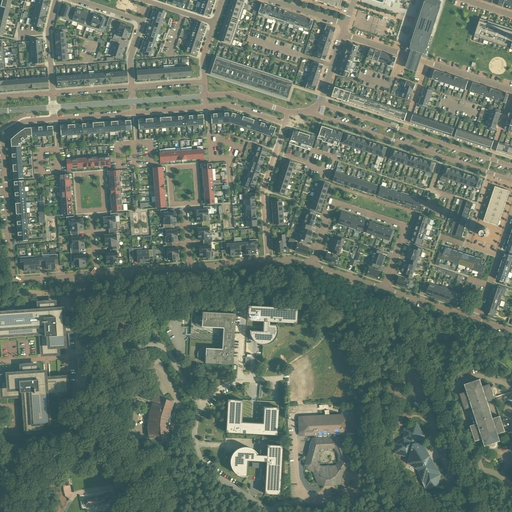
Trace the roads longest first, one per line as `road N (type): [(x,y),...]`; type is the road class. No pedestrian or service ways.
road 1 (unclassified): [(0,361),(77,356),(92,342),(123,351),(157,345),(201,406)]
road 2 (residential): [(385,288),(405,226),(332,202),(312,264)]
road 3 (residential): [(15,278),(2,140),(25,121),(54,117)]
road 4 (residential): [(304,111),(490,172)]
road 5 (unclassified): [(201,406),(194,431),(201,460),(268,511)]
road 6 (residential): [(284,124),(262,190),(267,260)]
road 7 (residential): [(79,0),(140,22),(131,85)]
